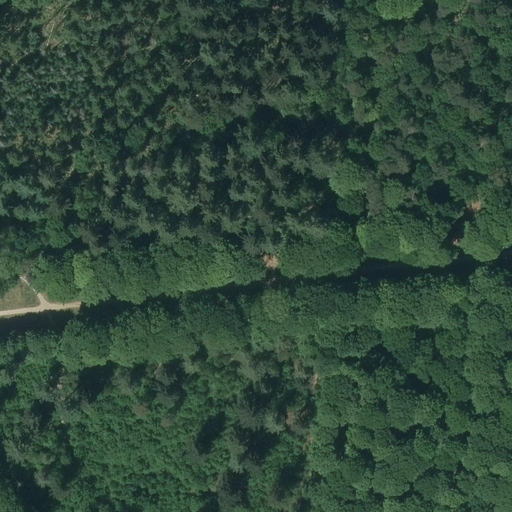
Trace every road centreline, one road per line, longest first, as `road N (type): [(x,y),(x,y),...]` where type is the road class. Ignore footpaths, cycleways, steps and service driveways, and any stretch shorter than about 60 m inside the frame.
road 1 (track): [(95,302),(511,252)]
road 2 (track): [(0,260),(27,277),(44,303),(61,342),(56,389),(78,471),(119,511)]
